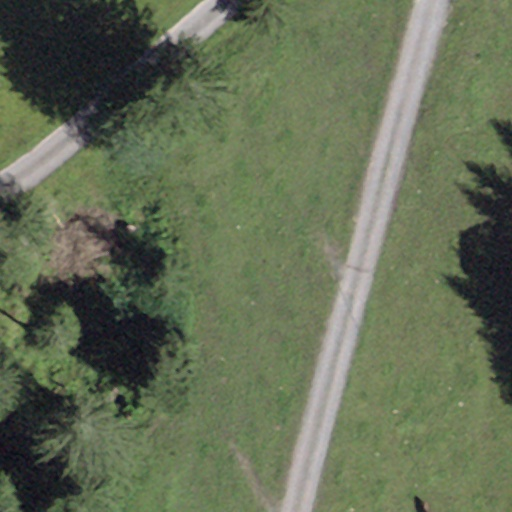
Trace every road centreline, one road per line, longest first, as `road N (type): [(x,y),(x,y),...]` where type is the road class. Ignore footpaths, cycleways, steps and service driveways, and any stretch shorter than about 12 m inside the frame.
road 1 (track): [(419,0),(293,511)]
road 2 (unclassified): [(0,172),(228,0)]
